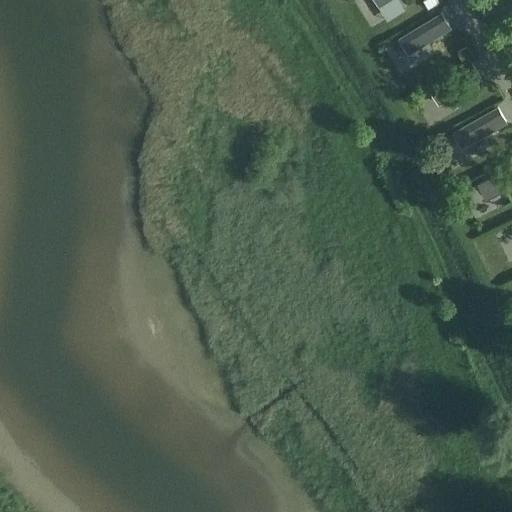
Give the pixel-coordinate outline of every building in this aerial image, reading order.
[(441,9),(398,35),(408,50),(451,24),(441,9)] [(467,46),(457,52),(462,60),(472,54),(467,46)] [(471,60),(429,85),(438,100),(481,75),(471,60)] [(498,103),(453,129),(461,145),(507,118),(498,103)] [(511,160),(477,178),(485,194),(511,180),(511,160)]
